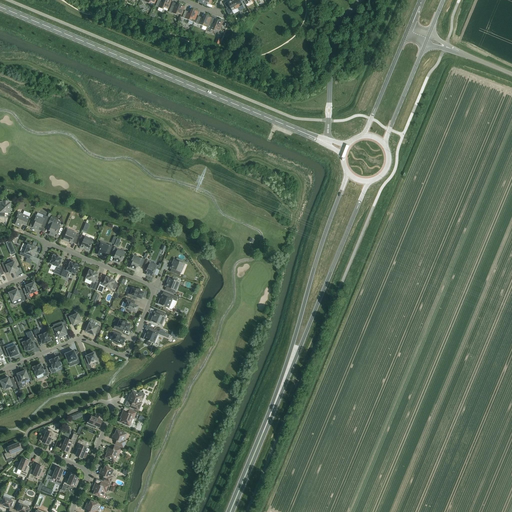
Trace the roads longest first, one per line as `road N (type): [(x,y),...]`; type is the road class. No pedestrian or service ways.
road 1 (primary): [(327,142),(0,7)]
road 2 (trunk): [(348,173),(278,392)]
road 3 (trunk): [(278,392),(368,181)]
road 4 (residential): [(88,470),(27,442),(26,433),(100,399),(110,402),(110,413),(95,449)]
road 5 (residential): [(0,371),(76,338),(123,354),(154,287)]
road 6 (trunk): [(231,511),(278,392)]
